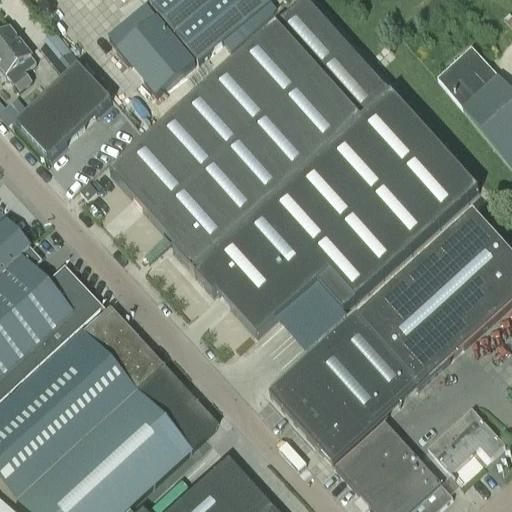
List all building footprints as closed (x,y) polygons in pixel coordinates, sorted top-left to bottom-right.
[(141,0),(208,78),(281,18),(265,0),(141,0)] [(306,4),(110,180),(176,254),(172,257),(214,302),(217,299),(257,344),(318,290),(344,318),(479,197),(306,4)] [(156,23),(118,55),(157,102),(195,70),(156,23)] [(0,73),(11,87),(19,96),(32,86),(26,79),(38,69),(31,60),(9,34),(0,41),(0,73)] [(54,71),(71,57),(55,38),(38,52),(54,71)] [(511,96),(472,53),(438,84),(511,174),(511,96)] [(78,72),(18,128),(51,164),(112,107),(78,72)] [(80,197),(88,206),(97,197),(89,188),(80,197)] [(333,471),(420,392),(511,308),(511,260),(473,218),(270,402),(333,471)] [(0,278),(27,255),(3,229),(0,231),(0,278)] [(0,405),(99,315),(62,274),(44,291),(30,276),(39,268),(27,255),(0,278),(0,405)] [(0,493),(14,510),(162,376),(108,316),(0,414),(0,493)] [(162,376),(14,510),(16,511),(131,511),(190,460),(189,459),(216,435),(162,376)] [(471,415),(427,456),(450,480),(480,453),(491,466),(504,451),(471,415)] [(369,511),(441,511),(451,503),(384,430),(335,474),(369,511)] [(428,461),(420,468),(438,488),(447,481),(428,461)] [(268,511),(226,466),(176,511),(268,511)]
